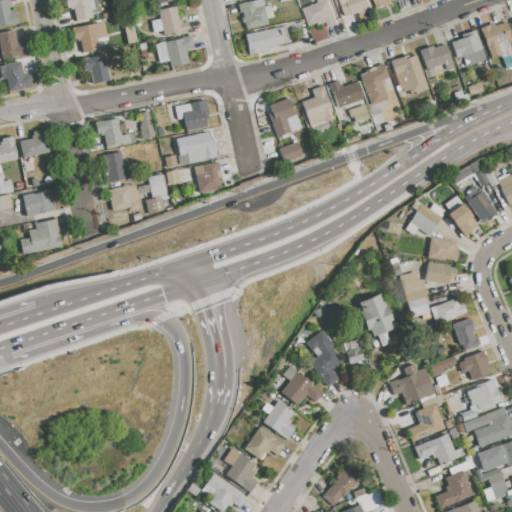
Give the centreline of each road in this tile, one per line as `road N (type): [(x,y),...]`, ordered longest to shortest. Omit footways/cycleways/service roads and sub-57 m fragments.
road 1 (motorway): [(511,100),(0,285)]
road 2 (residential): [(484,0),(313,64),(63,109)]
road 3 (motorway): [(95,317),(149,312),(179,340),(173,440),(150,484),(124,503),(77,507),(37,483),(0,443)]
road 4 (primary): [(511,102),(307,219),(184,265)]
road 5 (primary): [(201,283),(319,235),(511,123)]
road 6 (residential): [(40,0),(86,220)]
road 7 (primary): [(184,265),(0,326)]
road 8 (residential): [(210,0),(248,168)]
road 9 (residential): [(511,235),(492,247),(480,270),(511,357)]
road 10 (residential): [(353,414),(329,429),(274,511)]
road 11 (motorway): [(214,405),(222,383),(219,335),(201,283)]
